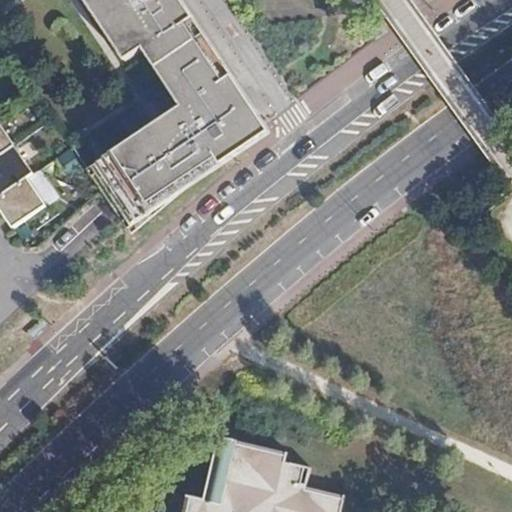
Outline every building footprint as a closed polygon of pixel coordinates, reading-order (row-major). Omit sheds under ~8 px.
[(132,234),(218,163),(265,124),(182,0),(81,0),(123,58),(141,46),(183,107),(93,177),(103,190),(119,215),(132,234)] [(0,125),(0,157),(15,147),(0,125)] [(34,175),(15,147),(0,157),(0,194),(1,197),(28,179),(34,175)] [(47,208),(28,179),(1,197),(0,197),(0,207),(15,229),(47,208)] [(239,441),(219,437),(202,511),(343,511),(347,496),(345,495),(344,499),(307,490),(312,468),(287,462),(289,453),(287,452),(286,456),(239,445),(239,441)]
